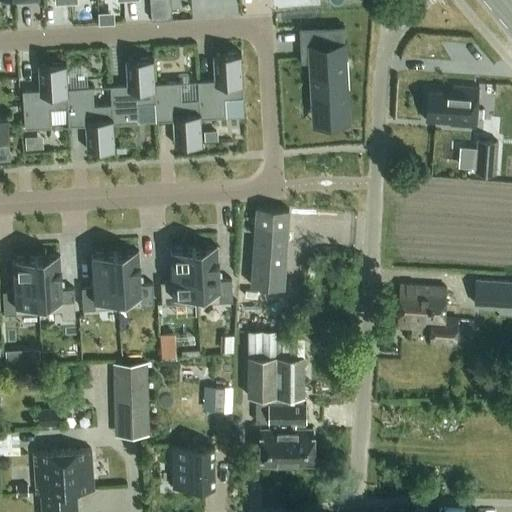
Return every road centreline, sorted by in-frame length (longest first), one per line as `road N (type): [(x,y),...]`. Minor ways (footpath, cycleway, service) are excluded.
road 1 (residential): [(0,205),(270,185),(271,154),(261,29),(0,42)]
road 2 (unclassified): [(354,511),(382,78),(398,29),(427,0)]
